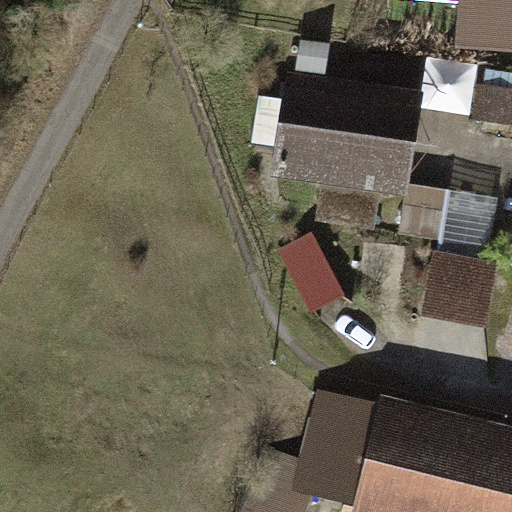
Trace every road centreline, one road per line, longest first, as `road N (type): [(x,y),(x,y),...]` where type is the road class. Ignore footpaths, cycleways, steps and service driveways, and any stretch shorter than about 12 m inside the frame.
road 1 (unclassified): [(0,244),(131,0)]
road 2 (residential): [(382,382),(511,413)]
